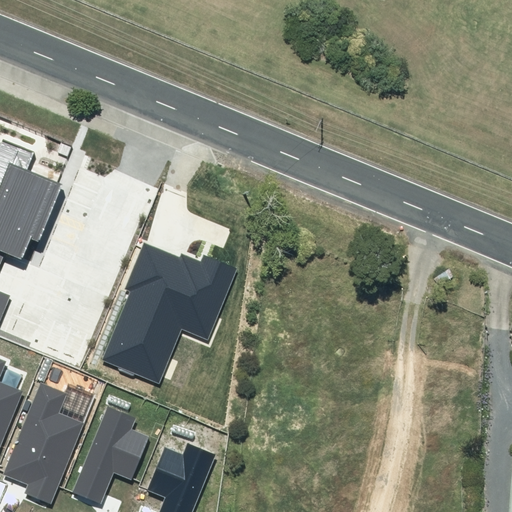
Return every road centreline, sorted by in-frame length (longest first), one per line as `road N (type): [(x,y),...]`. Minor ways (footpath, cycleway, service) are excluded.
road 1 (tertiary): [(0,33),(511,240)]
road 2 (track): [(435,209),(369,511)]
